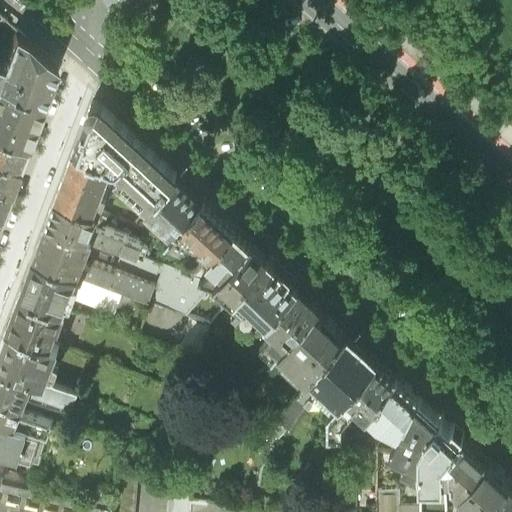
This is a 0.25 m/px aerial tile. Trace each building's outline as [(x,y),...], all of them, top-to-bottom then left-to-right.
[(434,4),(421,18),(429,26),(442,11),(440,10),(434,4)] [(55,59),(23,31),(14,27),(2,59),(0,57),(0,77),(42,93),(55,59)] [(42,93),(0,77),(0,126),(25,136),(42,93)] [(139,134),(98,97),(95,96),(93,97),(92,98),(83,121),(75,144),(112,159),(113,160),(119,159),(121,168),(118,171),(151,201),(179,170),(139,134)] [(0,126),(0,153),(16,160),(25,136),(0,126)] [(112,159),(75,144),(57,191),(94,205),(113,160),(112,159)] [(16,160),(0,153),(0,180),(7,183),(16,160)] [(151,201),(148,205),(173,227),(204,192),(179,170),(151,201)] [(94,205),(57,191),(48,214),(93,231),(125,244),(145,251),(149,240),(103,222),(107,210),(94,205)] [(236,221),(204,192),(173,227),(167,233),(183,239),(192,229),(201,238),(194,244),(209,250),(210,249),(236,221)] [(93,231),(48,214),(35,250),(77,266),(123,283),(150,293),(156,276),(118,262),(117,262),(116,265),(96,257),(93,259),(92,263),(82,260),(93,231)] [(236,221),(210,249),(217,255),(201,272),(214,277),(217,274),(252,235),(236,221)] [(252,235),(217,274),(235,289),(238,285),(237,284),(268,250),(252,235)] [(145,251),(125,244),(118,262),(156,276),(150,293),(187,307),(214,277),(201,272),(145,251)] [(77,266),(35,250),(21,285),(64,301),(68,290),(77,266)] [(299,278),(268,250),(237,284),(238,285),(269,313),(299,278)] [(123,283),(77,266),(68,290),(114,307),(123,283)] [(269,313),(268,314),(277,322),(262,340),(274,350),(281,342),(320,298),(299,278),(269,313)] [(64,301),(21,285),(15,303),(58,319),(60,319),(66,302),(64,301)] [(320,298),(281,342),(310,369),(348,325),(320,298)] [(58,319),(15,303),(8,320),(51,336),(58,319)] [(51,336),(8,320),(0,341),(0,357),(47,374),(59,339),(51,336)] [(310,369),(281,402),(292,413),(293,413),(315,388),(332,403),(378,352),(348,325),(310,369)] [(332,403),(329,406),(329,428),(343,428),(343,413),(352,401),(352,399),(351,398),(355,393),(368,404),(383,387),(382,385),(397,369),(378,352),(332,403)] [(47,374),(0,357),(0,387),(23,396),(29,381),(34,384),(34,385),(73,399),(79,385),(47,374)] [(397,369),(382,385),(383,387),(368,404),(378,413),(388,418),(378,438),(391,439),(418,389),(397,369)] [(23,396),(0,387),(0,409),(48,425),(49,425),(53,414),(20,404),(23,396)] [(442,410),(418,389),(391,439),(407,449),(404,456),(421,464),(420,441),(428,429),(426,427),(442,410)] [(292,413),(281,402),(273,412),(271,412),(283,423),(292,413)] [(48,425),(0,409),(0,445),(1,444),(23,449),(25,431),(45,436),(48,425)] [(463,430),(442,410),(426,427),(428,429),(420,441),(421,464),(421,473),(445,473),(445,468),(444,452),(463,430)] [(489,453),(463,430),(444,452),(445,468),(452,468),(453,474),(461,482),(489,453)] [(489,453),(461,482),(463,490),(469,496),(464,501),(462,500),(460,501),(458,503),(457,505),(456,508),(457,510),(459,511),(457,511),(474,511),(510,472),(489,453)] [(136,511),(141,461),(117,458),(114,495),(112,494),(111,511),(136,511)] [(156,462),(141,461),(136,511),(167,511),(171,466),(171,463),(156,462)] [(190,467),(171,466),(167,511),(191,511),(193,486),(192,485),(190,467)] [(0,469),(0,511),(111,511),(112,494),(0,469)] [(511,511),(511,474),(510,472),(474,511),(511,511)] [(247,511),(247,492),(193,486),(191,511),(247,511)]
